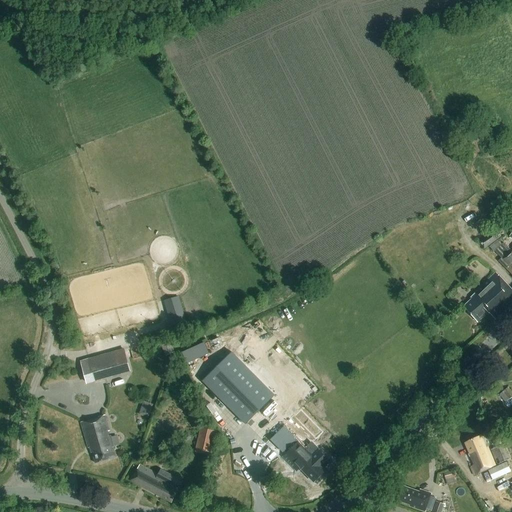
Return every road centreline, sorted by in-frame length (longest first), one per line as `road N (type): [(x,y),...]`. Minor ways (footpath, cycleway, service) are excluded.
road 1 (unclassified): [(19,491),(24,406),(52,315),(38,268),(0,197)]
road 2 (tertiary): [(362,488),(511,320)]
